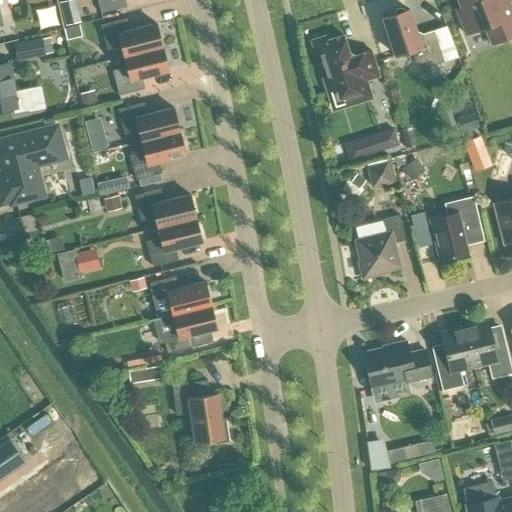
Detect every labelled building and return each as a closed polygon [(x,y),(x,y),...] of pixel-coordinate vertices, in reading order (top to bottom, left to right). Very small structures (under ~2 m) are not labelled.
[(97,0),(101,13),(127,6),(125,0),(97,0)] [(456,10),(466,34),(485,27),(492,44),(511,36),(511,10),(508,0),(458,0),(461,8),(456,10)] [(411,50),(415,62),(425,67),(444,61),(434,30),(423,34),(415,30),(409,9),(405,10),(403,8),(400,8),(397,9),(395,11),(394,14),(383,17),(396,55),(411,50)] [(77,10),(63,14),(66,25),(81,21),(77,10)] [(122,46),(124,56),(163,47),(157,23),(130,30),(127,18),(101,25),(107,49),(122,46)] [(333,111),(370,99),(364,81),(379,76),(371,50),(354,55),(349,53),(343,35),(326,40),(325,36),(311,41),(316,55),(320,53),(327,77),(323,79),(327,93),(333,111)] [(18,59),(44,54),(41,39),(15,44),(18,59)] [(113,71),(119,95),(145,89),(142,77),(169,70),(163,47),(124,56),(127,67),(113,71)] [(8,63),(0,64),(0,110),(18,107),(17,103),(18,101),(17,94),(14,92),(8,63)] [(139,130),(141,141),(180,131),(174,108),(147,115),(144,102),(118,109),(125,134),(139,130)] [(457,116),(462,132),(479,126),(473,110),(457,116)] [(413,144),(408,126),(399,128),(404,147),(413,144)] [(392,127),(360,138),(365,154),(397,143),(392,127)] [(8,184),(12,201),(42,194),(32,157),(39,155),(41,162),(57,158),(60,152),(59,149),(61,149),(60,143),(61,141),(60,135),(57,134),(56,128),(34,134),(32,132),(26,134),(25,136),(0,142),(0,155),(1,156),(2,161),(1,164),(2,169),(5,171),(5,174),(11,172),(14,183),(8,184)] [(87,136),(91,149),(108,144),(104,131),(87,136)] [(130,155),(136,180),(139,179),(161,173),(162,173),(159,161),(186,154),(180,131),(141,141),(144,151),(130,155)] [(464,141),(472,161),(488,155),(480,135),(464,141)] [(456,147),(444,150),(447,167),(460,164),(456,147)] [(419,155),(406,158),(409,175),(423,172),(419,155)] [(385,162),(363,166),(367,188),(389,184),(385,162)] [(163,181),(161,173),(139,179),(141,186),(163,181)] [(348,187),(353,190),(356,186),(358,188),(364,179),(357,174),(348,187)] [(130,176),(101,181),(103,191),(131,186),(130,176)] [(155,217),(158,227),(196,218),(190,194),(164,201),(161,189),(135,196),(141,220),(155,217)] [(103,199),(106,212),(122,208),(119,195),(103,199)] [(473,196),(445,203),(447,215),(429,219),(439,260),(468,253),(462,229),(480,224),(473,196)] [(511,198),(493,203),(504,244),(511,241),(511,198)] [(406,240),(400,215),(383,219),(386,232),(355,240),(360,260),(358,261),(362,279),(379,275),(379,273),(400,267),(394,243),(406,240)] [(146,241),(152,266),(178,260),(175,248),(202,241),(196,218),(158,227),(160,238),(146,241)] [(78,255),(84,276),(104,270),(99,250),(78,255)] [(158,317),(211,305),(205,281),(178,288),(175,276),(150,283),(158,317)] [(129,280),(131,291),(146,288),(143,278),(129,280)] [(164,341),(167,353),(193,347),(190,335),(217,328),(211,305),(154,319),(160,342),(164,341)] [(464,327),(474,366),(488,363),(492,378),(511,373),(511,371),(504,338),(493,341),(488,321),(464,327)] [(434,355),(442,390),(463,385),(460,370),(474,366),(464,327),(441,332),(445,353),(434,355)] [(364,355),(371,384),(405,376),(406,383),(431,377),(425,349),(409,353),(406,341),(391,344),(392,348),(364,355)] [(162,367),(144,370),(147,386),(165,383),(162,367)] [(191,413),(195,441),(207,439),(208,445),(230,442),(227,417),(221,418),(217,393),(210,395),(207,380),(172,385),(177,415),(191,413)] [(511,418),(511,416),(491,421),(494,434),(511,429),(511,418)] [(472,421),(476,436),(491,433),(488,418),(472,421)] [(466,424),(453,426),(455,439),(468,437),(466,424)] [(9,438),(0,444),(0,479),(25,462),(9,438)] [(385,451),(388,463),(434,453),(432,440),(385,451)] [(511,440),(495,445),(504,482),(511,479),(511,440)] [(427,479),(444,475),(440,456),(423,460),(427,479)] [(464,489),(467,504),(466,505),(467,511),(511,511),(511,497),(499,501),(498,497),(489,499),(485,484),(464,489)] [(415,501),(417,511),(450,511),(446,494),(415,501)]
